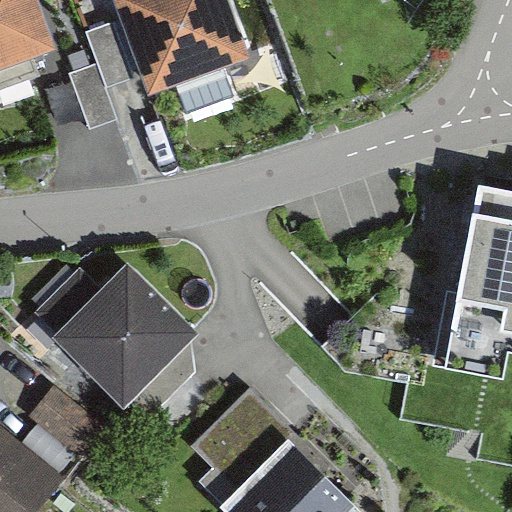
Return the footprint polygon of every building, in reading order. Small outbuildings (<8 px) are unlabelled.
[(33,0),(0,0),(0,65),(50,48),(33,0)] [(124,0),(154,86),(246,55),(227,0),(124,0)] [(511,191),(481,186),(446,369),(506,380),(511,349),(511,191)] [(124,397),(195,321),(120,251),(49,327),(124,397)] [(51,383),(32,409),(88,452),(108,426),(51,383)] [(374,511),(377,510),(251,390),(198,446),(222,468),(210,480),(242,511),(374,511)] [(0,422),(0,511),(19,511),(56,464),(0,422)]
